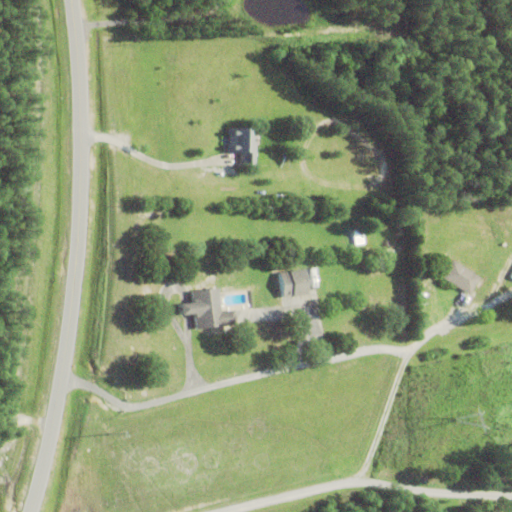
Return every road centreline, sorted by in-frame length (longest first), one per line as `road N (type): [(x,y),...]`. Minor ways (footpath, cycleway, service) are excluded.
road 1 (tertiary): [(72,0),(87,134),(84,284),(58,428),(30,511)]
road 2 (residential): [(210,511),(363,480),(511,493)]
